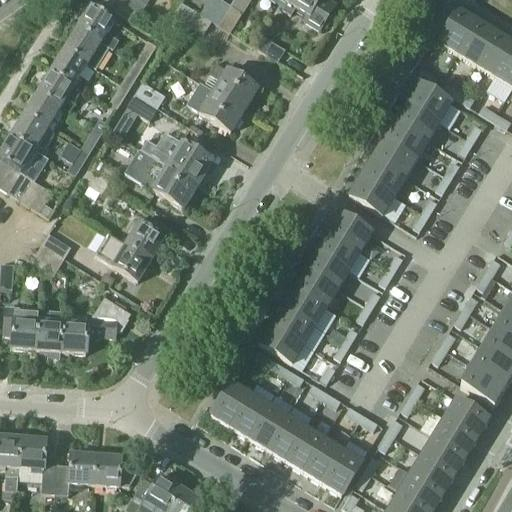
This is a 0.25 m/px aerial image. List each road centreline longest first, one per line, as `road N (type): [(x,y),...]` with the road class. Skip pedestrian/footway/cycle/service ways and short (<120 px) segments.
road 1 (residential): [(121,410),(375,0)]
road 2 (residential): [(286,511),(121,410)]
road 3 (residential): [(121,410),(0,400)]
